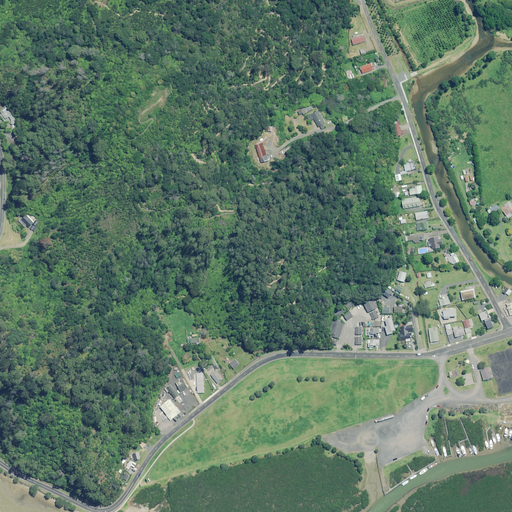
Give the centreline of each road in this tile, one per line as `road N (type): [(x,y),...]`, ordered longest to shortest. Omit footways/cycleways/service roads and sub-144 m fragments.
road 1 (tertiary): [(509,332),(427,355),(266,360),(168,435),(104,511),(0,462)]
road 2 (residential): [(362,0),(440,213),(509,332)]
